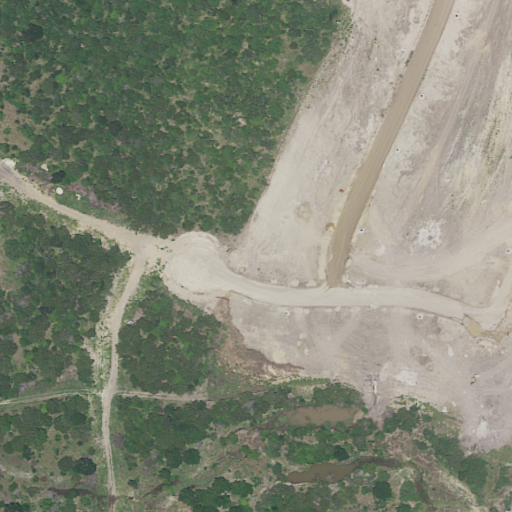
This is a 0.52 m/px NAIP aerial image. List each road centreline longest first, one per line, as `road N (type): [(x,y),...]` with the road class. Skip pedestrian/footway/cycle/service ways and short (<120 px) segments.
road 1 (residential): [(492,315),(215,280),(0,175)]
road 2 (residential): [(325,291),(447,0)]
road 3 (residential): [(143,245),(254,0)]
road 4 (residential): [(0,145),(63,0)]
